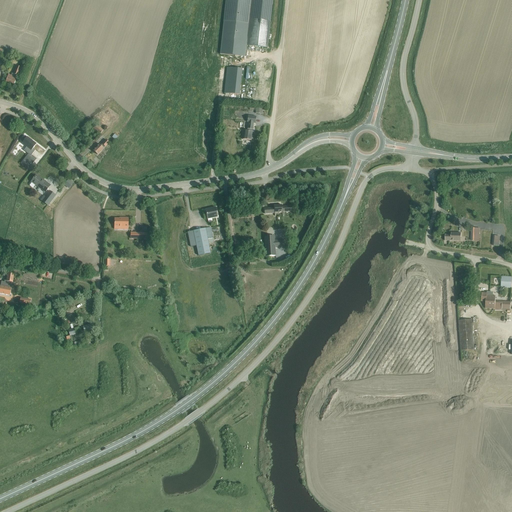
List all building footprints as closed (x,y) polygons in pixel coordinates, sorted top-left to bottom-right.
[(225,0),(221,52),(267,57),(272,0),(225,0)] [(5,82),(14,85),(19,70),(20,67),(17,66),(13,74),(12,74),(11,75),(8,74),(5,82)] [(227,68),(224,93),(239,95),(242,69),(227,68)] [(111,124),(119,115),(110,107),(102,116),(111,124)] [(247,131),(243,130),(242,134),(243,135),(242,139),(251,140),(252,136),(253,136),(253,132),(252,131),(252,129),(252,130),(253,123),(255,123),(256,117),(248,116),(247,122),(248,122),(247,129),(247,131)] [(103,130),(96,125),(93,129),(100,134),(103,130)] [(116,135),(109,141),(111,144),(118,138),(116,135)] [(24,137),(20,141),(23,142),(21,144),(26,147),(23,151),(31,156),(35,150),(33,148),(36,144),(27,137),(26,138),(24,137)] [(106,140),(100,145),(103,148),(109,143),(108,142),(106,140)] [(103,148),(100,145),(99,144),(93,151),(97,155),(103,148)] [(31,181),(29,184),(34,188),(36,185),(45,192),(50,185),(36,175),(31,181)] [(69,179),(64,185),(69,189),(73,182),(69,179)] [(49,191),(41,201),(48,206),(56,195),(49,191)] [(274,213),(282,212),(291,211),(291,206),(281,207),(281,205),(274,205),(274,208),(264,208),(264,214),(274,213)] [(217,216),(215,208),(205,210),(207,219),(217,216)] [(122,219),(114,219),(114,227),(124,227),(124,229),(128,229),(128,218),(122,218),(122,219)] [(193,231),(187,232),(190,247),(196,246),(198,256),(210,254),(208,244),(214,243),(211,228),(205,229),(193,231)] [(445,241),(461,241),(461,233),(451,233),(451,235),(445,235),(445,241)] [(274,236),(264,237),(265,257),(275,256),(275,247),(284,246),(283,240),(274,241),(274,236)] [(146,241),(145,241),(146,251),(154,250),(152,237),(146,238),(146,241)] [(0,285),(0,293),(10,295),(11,288),(12,282),(14,274),(8,273),(6,281),(4,280),(4,282),(3,286),(0,286),(0,285)] [(511,288),(511,277),(501,277),(501,288),(511,288)] [(482,293),(481,301),(486,301),(485,308),(495,309),(502,309),(510,309),(510,302),(495,301),(495,296),(486,296),(486,294),(482,293)] [(459,320),(461,350),(474,349),(472,319),(459,320)] [(88,333),(93,332),(91,324),(82,326),(84,332),(88,331),(88,333)] [(78,327),(68,330),(69,336),(80,333),(78,327)]
